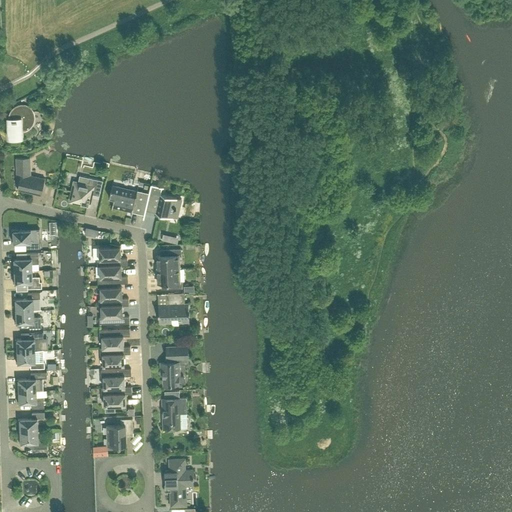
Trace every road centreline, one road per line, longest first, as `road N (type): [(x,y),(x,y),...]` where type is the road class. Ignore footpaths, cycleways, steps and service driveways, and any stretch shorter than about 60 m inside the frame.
road 1 (residential): [(148,459),(141,241),(133,231),(0,201)]
road 2 (residential): [(148,459),(99,468),(107,509),(143,508),(149,500)]
